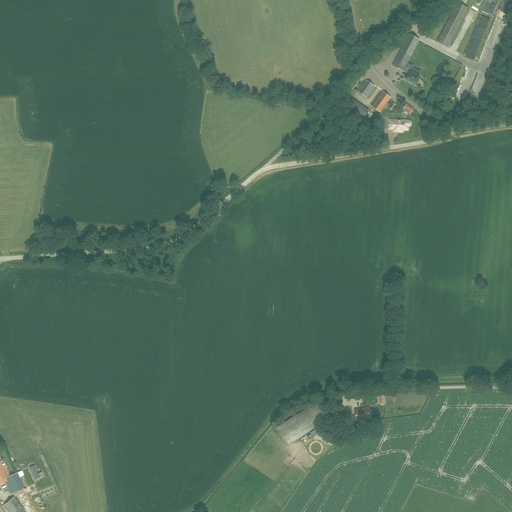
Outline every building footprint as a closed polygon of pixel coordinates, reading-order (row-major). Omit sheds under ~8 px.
[(486,0),(463,54),(466,56),(476,33),(484,37),(500,0),(486,0)] [(468,8),(457,3),(437,42),(447,47),(468,8)] [(409,34),(393,66),(403,71),(404,70),(409,73),(408,74),(405,80),(416,85),(420,76),(419,76),(410,71),(411,69),(412,67),(413,66),(408,63),(420,40),(409,34)] [(367,98),(375,87),(365,80),(357,91),(367,98)] [(381,112),(391,98),(382,92),(372,106),(381,112)] [(362,122),(369,111),(353,100),(345,110),(362,122)] [(410,114),(414,109),(407,104),(403,109),(410,114)] [(393,129),(393,131),(402,132),(402,130),(408,130),(408,126),(409,126),(410,125),(410,124),(410,123),(410,122),(409,121),(408,121),(389,120),(389,129),(393,129)] [(337,404),(342,403),(340,396),(345,395),(345,398),(354,397),(353,391),(345,392),(340,393),(335,394),(337,404)] [(330,418),(319,401),(277,428),(288,445),(330,418)] [(330,412),(335,409),(333,406),(332,407),(330,403),(327,405),(330,412)] [(342,418),(347,415),(342,406),(337,409),(342,418)] [(356,421),(371,419),(369,407),(354,409),(356,421)] [(348,433),(355,430),(353,425),(346,428),(348,433)] [(0,483),(6,481),(11,494),(15,492),(24,488),(19,477),(18,473),(10,476),(5,466),(2,467),(0,462),(0,483)] [(37,474),(35,468),(30,470),(35,480),(43,476),(41,472),(37,474)] [(14,497),(4,505),(9,511),(21,511),(19,508),(21,507),(21,506),(14,497)] [(34,511),(29,498),(19,502),(21,506),(21,507),(23,511),(34,511)]
